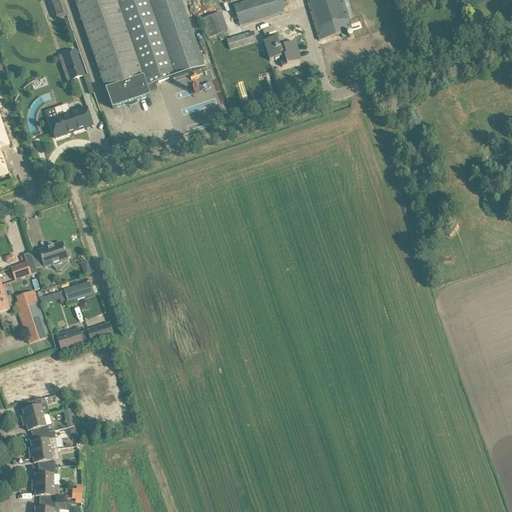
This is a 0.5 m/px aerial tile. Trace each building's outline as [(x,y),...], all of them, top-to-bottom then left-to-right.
[(73,0),(105,90),(106,90),(113,110),(151,97),(149,92),(157,89),(156,84),(204,68),(201,58),(181,0),(73,0)] [(286,12),(282,0),(250,0),(233,5),(240,27),(286,12)] [(306,0),(319,41),(342,35),(343,38),(347,37),(346,33),(361,29),(360,24),(358,24),(357,20),(354,21),(347,0),(306,0)] [(511,0),(504,0),(502,1),(507,17),(511,15),(511,0)] [(65,10),(61,11),(73,47),(78,46),(65,10)] [(222,13),(202,20),(208,39),(228,32),(222,13)] [(257,42),(253,32),(226,40),(230,51),(257,42)] [(282,68),(301,62),(295,43),(286,46),(283,37),(264,43),(270,62),(276,60),(276,61),(280,60),(279,59),(281,58),(283,67),(282,67),(282,68)] [(70,83),(86,77),(77,51),(61,56),(70,83)] [(49,121),(55,139),(93,127),(87,109),(58,118),(55,109),(47,112),(49,121)] [(0,176),(7,174),(0,152),(0,147),(8,145),(0,119),(0,176)] [(451,239),(459,228),(455,225),(447,236),(451,239)] [(55,247),(54,245),(47,247),(48,249),(39,252),(45,268),(68,261),(68,259),(70,258),(68,252),(66,252),(63,244),(55,247)] [(9,264),(18,261),(15,254),(7,257),(9,264)] [(90,261),(83,263),(87,275),(94,273),(90,261)] [(27,264),(12,270),(16,281),(31,276),(27,264)] [(0,313),(10,310),(7,301),(2,286),(0,281),(0,313)] [(91,285),(72,290),(66,292),(69,303),(94,296),(91,285)] [(33,291),(14,298),(30,344),(50,337),(33,291)] [(95,295),(101,314),(106,312),(100,293),(95,295)] [(87,331),(87,332),(85,333),(86,337),(81,338),(83,346),(114,336),(110,323),(87,331)] [(81,338),(79,330),(56,337),(61,353),(83,346),(81,338)] [(37,407),(22,411),(23,417),(21,418),(22,422),(42,417),(40,407),(42,406),(40,400),(35,401),(37,407)] [(72,409),(65,411),(68,428),(75,427),(72,409)] [(23,427),(26,426),(28,432),(32,431),(33,436),(52,432),(48,415),(42,417),(22,422),(23,427)] [(34,443),(30,443),(31,449),(28,449),(29,454),(50,451),(56,450),(54,432),(52,432),(33,436),(34,443)] [(32,459),(33,464),(38,464),(38,470),(54,468),(54,461),(52,461),(50,451),(29,454),(30,459),(32,459)] [(39,476),(34,476),(34,482),(32,482),(32,487),(59,486),(61,486),(61,475),(55,475),(54,468),(38,470),(39,476)] [(35,497),(39,497),(50,497),(50,503),(55,503),(55,496),(60,497),(59,486),(32,487),(32,491),(35,491),(35,497)] [(75,491),(72,490),(71,500),(75,500),(75,504),(80,504),(81,504),(81,487),(76,487),(75,491)] [(39,509),(35,509),(34,511),(59,511),(65,511),(65,504),(55,503),(50,503),(39,503),(39,509)]
